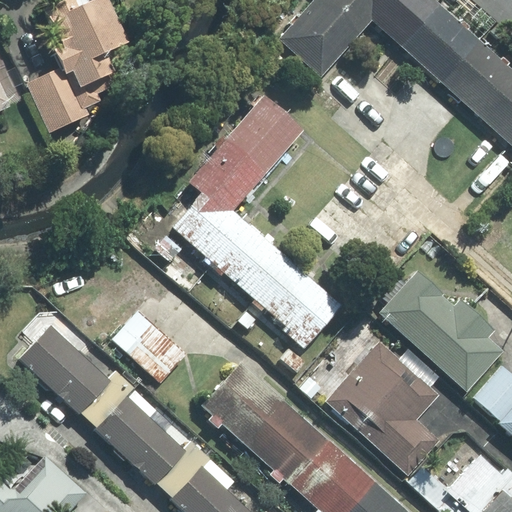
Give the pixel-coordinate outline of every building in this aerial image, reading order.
[(118,51),(91,0),(66,0),(30,19),(47,52),(33,59),(43,79),(19,92),(42,137),(75,119),(64,98),(102,79),(95,64),(118,51)] [(511,68),(432,0),(304,0),(266,44),(312,83),(361,26),(511,156),(511,68)] [(299,133),(260,99),(180,187),(190,196),(162,228),(303,355),(338,316),(225,215),(299,133)] [(411,266),(368,315),(460,394),(502,345),(411,266)] [(177,356),(129,313),(106,340),(154,382),(177,356)] [(39,330),(9,365),(69,416),(98,381),(39,330)] [(370,341),(315,405),(393,474),(429,433),(416,421),(436,398),(370,341)] [(397,511),(230,363),(188,410),(302,511),(397,511)] [(511,404),(511,375),(503,368),(469,408),(511,445),(511,404),(511,405),(511,404)] [(175,455),(118,401),(87,433),(145,487),(175,455)] [(511,511),(511,479),(475,449),(427,507),(433,511),(511,511)] [(0,491),(0,511),(58,511),(76,491),(32,455),(1,493),(0,491)] [(243,511),(196,466),(161,501),(172,511),(243,511)]
